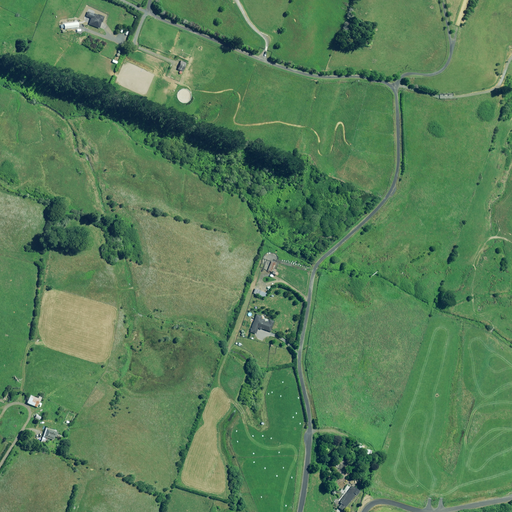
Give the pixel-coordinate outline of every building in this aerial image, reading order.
[(89,9),(86,16),(91,18),(89,24),(90,24),(100,28),(104,17),(94,13),(95,12),(89,9)] [(186,63),(180,61),(177,69),(183,71),(186,63)] [(277,272),(275,271),(276,270),(273,269),(276,263),(271,261),(267,270),(272,272),(272,273),(276,275),(277,272)] [(266,293),(255,288),(253,293),(265,297),(266,293)] [(261,318),(261,316),(256,314),(250,332),(256,334),(258,328),(270,332),(274,321),(269,319),(268,322),(264,321),(265,319),(261,318)] [(37,398),(30,395),(26,403),(37,407),(38,406),(40,407),(41,404),(39,402),(41,397),(38,396),(37,398)] [(56,432),(56,431),(46,428),(41,442),(45,443),(45,442),(46,438),(47,438),(53,440),(54,436),(59,438),(60,435),(57,434),(57,433),(57,432),(56,432)] [(352,486),(339,503),(340,504),(338,507),(343,511),(355,495),(356,496),(359,491),(352,486)]
